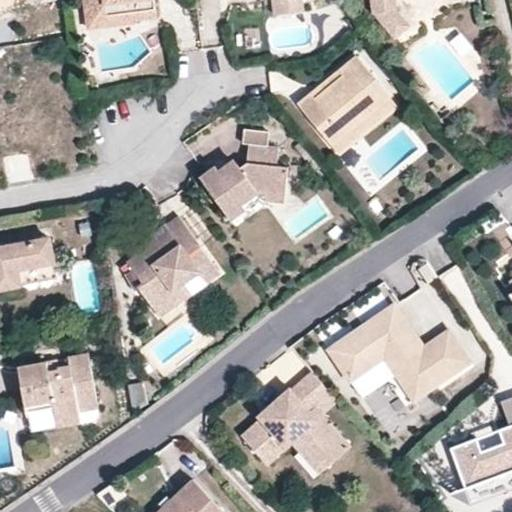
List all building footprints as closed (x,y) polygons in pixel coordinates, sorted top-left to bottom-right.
[(85,0),(86,4),(103,2),(105,11),(134,7),(137,17),(157,15),(155,0),(85,0)] [(305,14),(303,0),(274,0),(277,18),(305,14)] [(369,0),(372,11),(393,37),(405,28),(392,12),(390,0),(369,0)] [(103,2),(86,4),(88,27),(137,20),(137,17),(134,7),(105,11),(103,2)] [(249,56),(261,55),(258,32),(247,33),(249,56)] [(313,100),(309,95),(297,105),(330,146),(389,98),(355,56),(337,72),(341,78),(313,100)] [(337,72),(309,95),(313,100),(341,78),(337,72)] [(389,98),(330,146),(338,156),(397,108),(389,98)] [(267,150),(268,135),(246,133),(244,148),(249,148),(267,150)] [(217,172),(201,183),(230,221),(243,210),(241,207),(259,194),(283,197),(286,171),(276,169),(276,151),(267,150),(249,148),(247,163),(240,168),(236,166),(232,166),(229,169),(229,173),(230,176),(225,180),(217,172)] [(1,158),(7,184),(34,178),(28,151),(1,158)] [(218,273),(178,217),(164,227),(168,233),(127,263),(132,270),(125,275),(136,291),(138,290),(158,317),(218,273)] [(0,287),(21,284),(18,270),(54,264),(50,240),(0,248),(0,287)] [(56,278),(54,264),(18,270),(21,284),(56,278)] [(423,339),(447,323),(425,290),(401,306),(423,339)] [(359,339),(357,334),(330,351),(351,382),(385,360),(415,402),(470,364),(449,332),(425,348),(396,308),(364,329),(367,335),(359,339)] [(364,329),(357,334),(359,339),(367,335),(364,329)] [(48,376),(45,362),(17,367),(23,403),(36,401),(38,409),(51,408),(53,420),(76,415),(75,410),(94,407),(84,354),(65,358),(67,367),(57,369),(57,375),(48,376)] [(65,358),(45,362),(48,376),(57,375),(57,369),(67,367),(65,358)] [(331,395),(311,371),(292,389),(290,387),(281,395),(291,406),(275,420),(265,410),(258,416),(260,419),(242,435),(269,465),(293,443),(302,453),(310,445),(328,467),(352,446),(324,415),(317,407),(331,395)] [(145,387),(131,390),(136,410),(149,407),(145,387)] [(291,406),(281,395),(265,410),(275,420),(291,406)] [(324,415),(338,402),(331,395),(317,407),(324,415)] [(511,395),(499,402),(509,425),(499,430),(505,443),(483,453),(477,440),(452,452),(469,491),(511,471),(511,395)] [(505,443),(499,430),(477,440),(483,453),(505,443)] [(321,474),(328,467),(310,445),(302,453),(321,474)] [(128,495),(118,478),(95,494),(109,508),(128,495)] [(222,511),(193,479),(170,500),(160,509),(156,511),(222,511)] [(160,509),(170,500),(166,494),(155,504),(160,509)]
